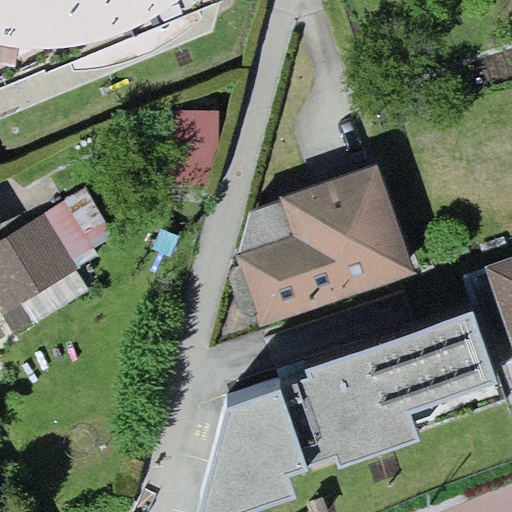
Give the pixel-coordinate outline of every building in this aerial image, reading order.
[(0,0),(0,89),(225,0),(0,0)] [(427,259),(388,149),(287,185),(307,240),(235,266),(255,321),(427,259)] [(0,288),(12,306),(82,260),(49,212),(0,244),(0,288)] [(511,245),(493,251),(511,312),(511,245)] [(212,511),(511,402),(511,372),(483,294),(240,383),(206,511),(212,511)]
